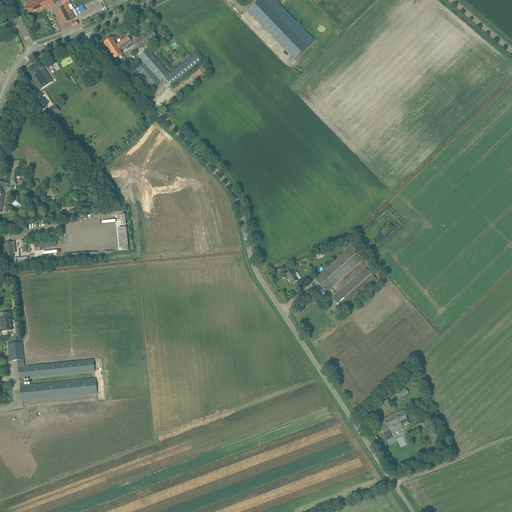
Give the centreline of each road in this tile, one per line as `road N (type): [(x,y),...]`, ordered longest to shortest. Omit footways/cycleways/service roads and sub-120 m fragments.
road 1 (unclassified): [(413,511),(256,271),(227,185),(82,32)]
road 2 (unknown): [(394,482),(511,437)]
